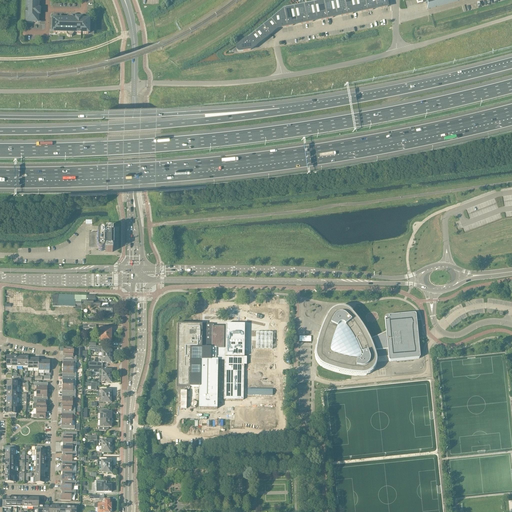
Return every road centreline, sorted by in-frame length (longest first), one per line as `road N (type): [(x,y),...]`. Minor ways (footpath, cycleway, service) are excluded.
road 1 (motorway): [(511,85),(297,129),(156,145),(0,150)]
road 2 (motorway): [(0,175),(237,165),(511,114)]
road 3 (secondary): [(429,267),(396,278),(141,269)]
road 4 (motorway): [(281,111),(0,131)]
road 5 (secondary): [(141,280),(422,286)]
road 6 (motorway): [(281,111),(0,117)]
road 7 (residential): [(0,493),(52,494),(56,350),(0,339)]
road 8 (unclassified): [(396,52),(232,83),(149,82)]
road 9 (motorway): [(511,64),(281,111)]
road 10 (secondary): [(0,276),(132,280)]
road 11 (secondary): [(132,268),(0,270)]
road 12 (track): [(0,59),(68,55),(124,34)]
road 13 (unclassified): [(396,52),(511,16)]
